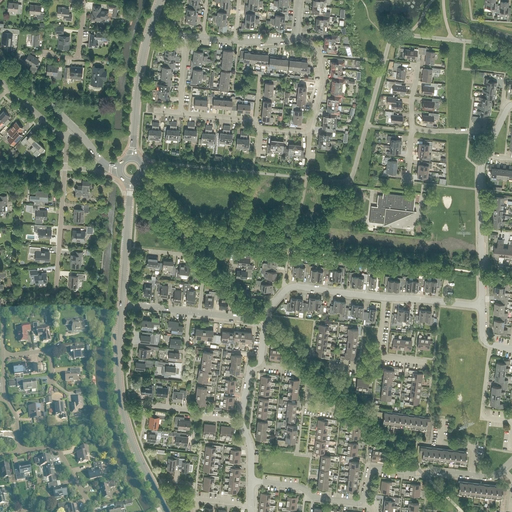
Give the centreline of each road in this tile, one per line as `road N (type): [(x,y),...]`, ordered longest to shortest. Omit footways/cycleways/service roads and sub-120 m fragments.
road 1 (tertiary): [(166,511),(127,428),(118,368),(121,305)]
road 2 (residential): [(0,297),(44,298),(56,288),(64,138)]
road 3 (tertiary): [(132,158),(151,25)]
road 4 (residential): [(366,503),(370,472),(378,469),(470,475)]
